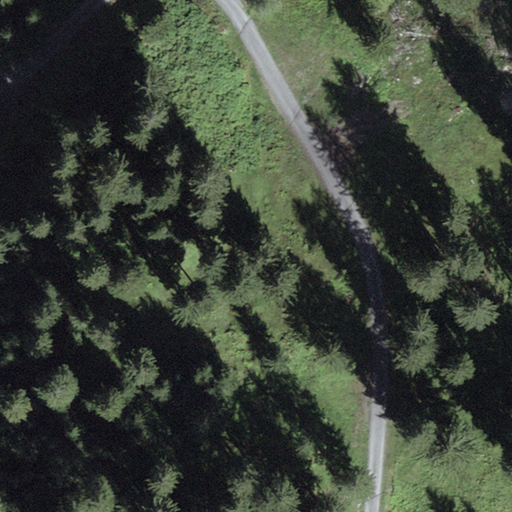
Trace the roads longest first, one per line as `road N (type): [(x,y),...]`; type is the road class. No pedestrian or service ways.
road 1 (track): [(370,511),(379,400),(366,269),(236,13),(220,0)]
road 2 (track): [(90,0),(0,81)]
